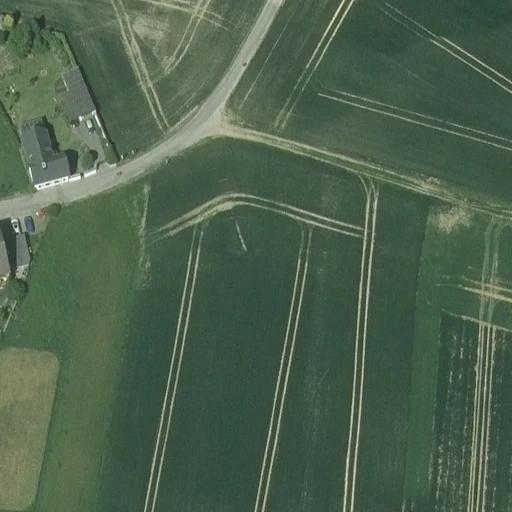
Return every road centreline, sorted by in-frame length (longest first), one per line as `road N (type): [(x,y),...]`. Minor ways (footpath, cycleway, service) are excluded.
road 1 (unclassified): [(0,210),(81,198),(146,169),(212,124),(278,0)]
road 2 (track): [(212,124),(288,137),(511,202)]
